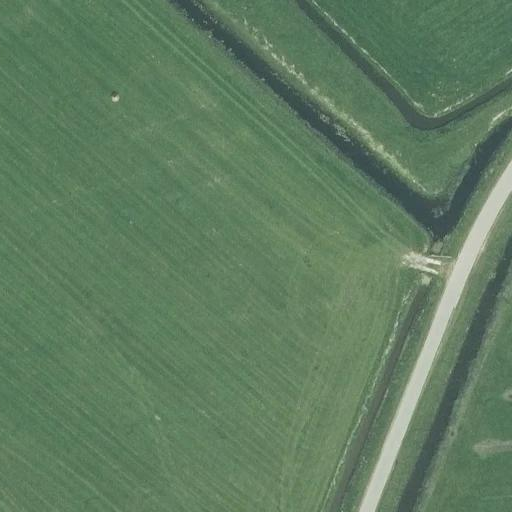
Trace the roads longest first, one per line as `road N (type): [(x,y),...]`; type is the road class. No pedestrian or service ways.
road 1 (tertiary): [(365,511),(458,282),(511,174)]
road 2 (track): [(238,0),(404,152),(434,156),(511,100)]
